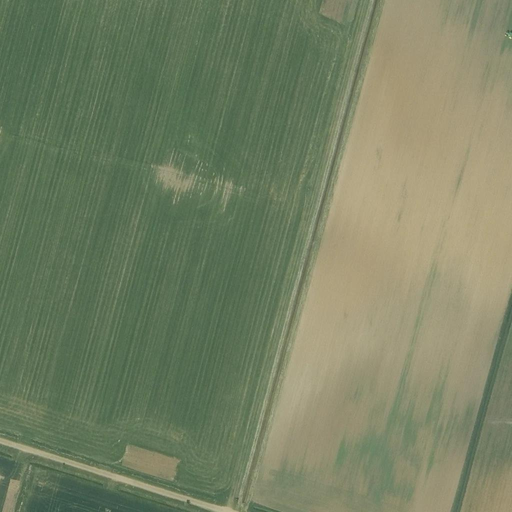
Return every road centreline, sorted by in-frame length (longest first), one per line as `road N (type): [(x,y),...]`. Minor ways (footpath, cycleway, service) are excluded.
road 1 (track): [(226,511),(363,0)]
road 2 (unclassified): [(226,511),(0,440)]
